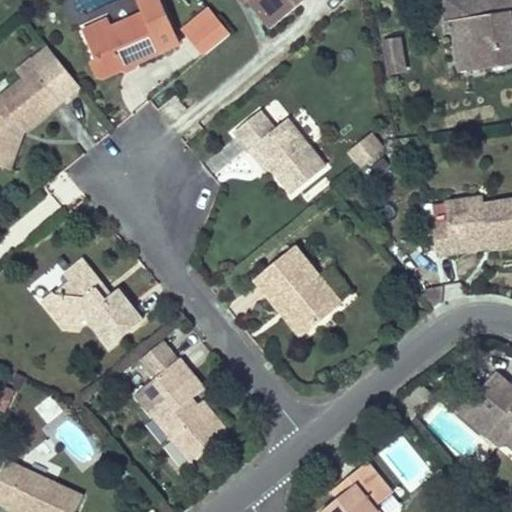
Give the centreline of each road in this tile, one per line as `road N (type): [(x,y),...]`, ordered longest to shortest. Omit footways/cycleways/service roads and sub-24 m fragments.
road 1 (residential): [(308,442),(171,266),(150,176)]
road 2 (residential): [(308,442),(443,332),(479,317),(511,322)]
